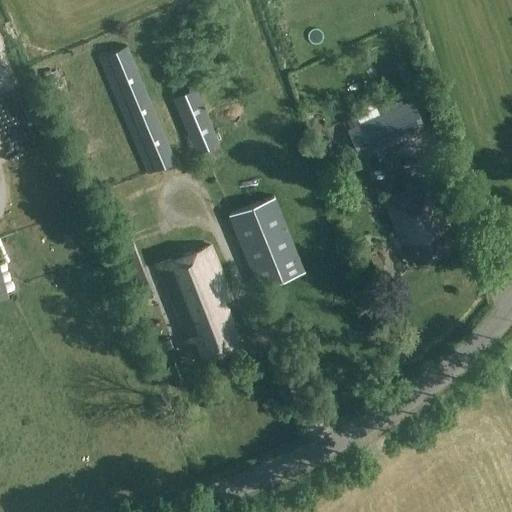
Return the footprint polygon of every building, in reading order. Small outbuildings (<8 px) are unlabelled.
[(98,57),(148,174),(176,162),(127,46),(98,57)] [(173,98),(197,153),(219,144),(196,88),(173,98)] [(347,130),(361,159),(427,128),(412,100),(347,130)] [(384,202),(398,231),(402,229),(408,243),(405,244),(414,264),(454,245),(445,227),(448,226),(428,182),(384,202)] [(229,213),(259,289),(304,270),(275,196),(229,213)] [(196,339),(204,359),(241,344),(225,302),(232,299),(219,267),(213,269),(208,256),(213,254),(209,245),(156,266),(187,343),(196,339)]
